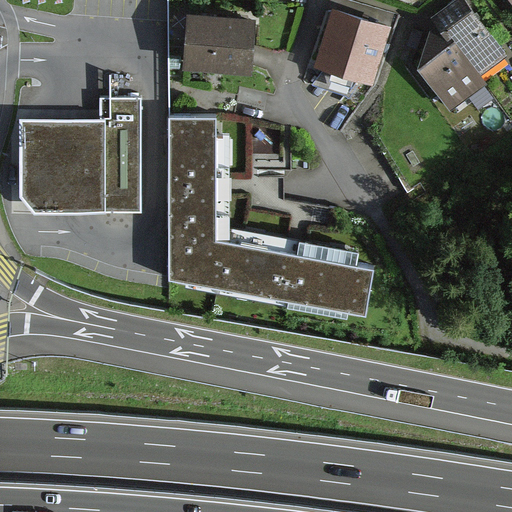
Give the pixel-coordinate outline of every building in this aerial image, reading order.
[(393,19),(332,0),(330,0),(313,56),(376,75),(393,19)] [(509,47),(474,0),(445,0),(435,7),(441,15),(480,68),(509,47)] [(192,9),(188,60),(248,65),(252,14),(192,9)] [(441,15),(429,23),(418,55),(452,101),(486,76),(480,68),(441,15)] [(486,68),(492,74),(511,56),(511,52),(508,48),(486,68)] [(139,94),(102,94),(103,115),(103,205),(140,204),(139,94)] [(170,106),(171,280),(218,235),(218,186),(217,107),(170,106)] [(103,205),(103,115),(24,115),(25,190),(39,208),(103,205)] [(289,130),(253,131),(255,171),(290,169),(289,130)] [(218,235),(171,280),(364,311),(373,260),(295,247),(218,235)]
